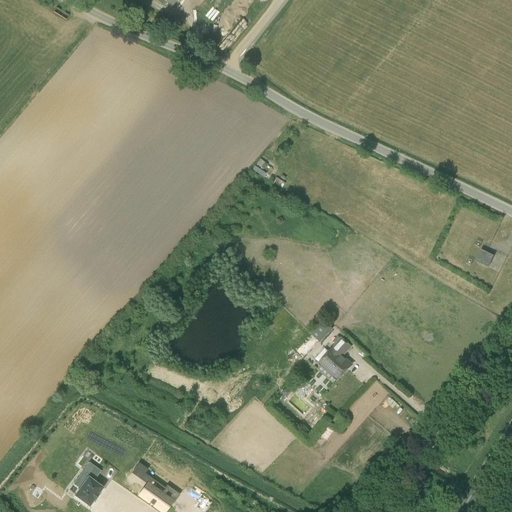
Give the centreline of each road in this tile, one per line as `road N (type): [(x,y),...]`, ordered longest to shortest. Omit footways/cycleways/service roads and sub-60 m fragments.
road 1 (unclassified): [(511,213),(69,0)]
road 2 (track): [(359,511),(511,355)]
